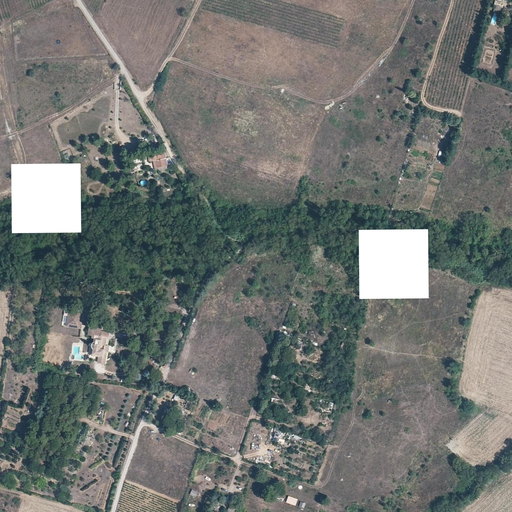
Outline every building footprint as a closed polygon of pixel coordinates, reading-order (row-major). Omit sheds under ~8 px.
[(502,6),(495,5),(493,12),(499,14),(502,6)] [(167,166),(166,158),(156,160),(155,156),(151,156),(150,157),(151,161),(154,160),(155,167),(167,166)] [(78,326),(80,317),(82,317),(82,313),(69,311),(66,326),(70,327),(70,325),(78,326)] [(80,328),(82,317),(80,317),(78,326),(70,325),(70,327),(80,328)] [(108,345),(110,332),(102,330),(102,327),(98,326),(97,328),(89,326),(88,331),(92,331),(91,336),(91,338),(94,338),(93,342),(92,343),(92,344),(91,344),(91,345),(91,346),(92,347),(92,348),(93,348),(91,355),(98,356),(107,357),(109,346),(108,345)] [(106,364),(107,357),(98,356),(97,362),(106,364)] [(280,439),(281,434),(275,433),(273,442),(283,444),(284,440),(280,439)] [(296,506),(298,499),(288,496),(286,503),(296,506)]
